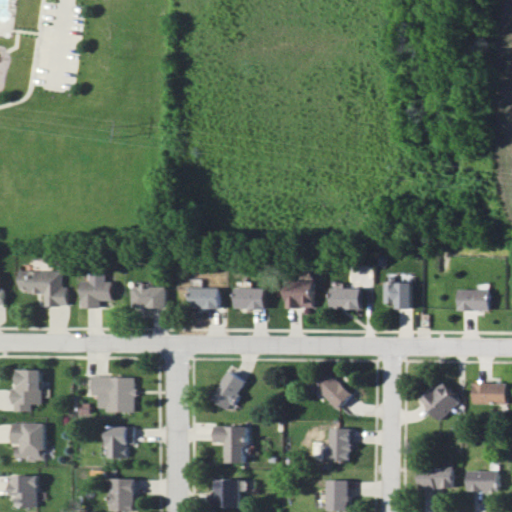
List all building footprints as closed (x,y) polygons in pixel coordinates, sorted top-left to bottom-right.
[(71,305),(70,286),(65,286),(65,270),(22,271),(23,291),(47,291),(48,305),(71,305)] [(104,307),(105,299),(116,299),(117,280),(109,280),(110,272),(93,272),(93,281),(85,280),(85,307),(104,307)] [(288,307),(317,307),(317,280),(288,279),(288,307)] [(413,307),(413,282),(386,281),(385,302),(396,303),(396,307),(413,307)] [(170,307),(170,286),(136,286),(136,307),(170,307)] [(223,286),(193,287),(193,308),(224,307),(223,286)] [(269,288),(238,287),(238,307),(268,308),(269,288)] [(332,308),(363,309),(363,288),(332,287),(332,308)] [(492,289),(462,289),(461,310),(492,310),(492,289)] [(32,410),(32,403),(42,403),(43,369),(18,368),(17,387),(13,387),(13,410),(32,410)] [(215,398),(233,409),(250,381),(233,370),(215,398)] [(354,393),(331,371),(318,386),(340,408),(354,393)] [(137,410),(137,376),(94,376),(93,395),(100,395),(100,410),(137,410)] [(442,420),(463,401),(444,381),(424,400),(442,420)] [(509,403),(509,383),(476,382),(475,403),(509,403)] [(46,423),(12,422),(12,443),(16,443),(16,460),(45,460),(46,423)] [(130,457),(130,443),(137,443),(136,425),(109,426),(109,457),(130,457)] [(217,425),(216,442),(227,442),(226,462),(248,462),(249,425),(217,425)] [(332,460),(353,461),(353,427),(333,427),(332,460)] [(456,487),(456,467),(422,467),(423,488),(456,487)] [(471,491),(501,492),(502,470),(471,470),(471,491)] [(17,506),(39,507),(40,475),(13,474),(12,495),(17,495),(17,506)] [(113,510),(138,510),(138,478),(114,477),(113,510)] [(243,478),(216,478),(216,506),(243,507),(243,478)] [(329,510),(352,510),(352,479),(329,479),(329,510)]
